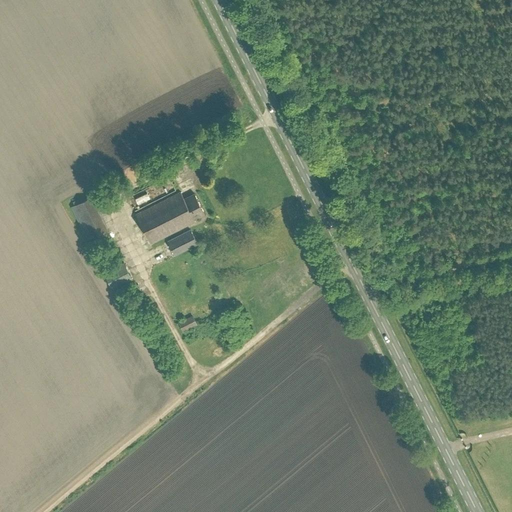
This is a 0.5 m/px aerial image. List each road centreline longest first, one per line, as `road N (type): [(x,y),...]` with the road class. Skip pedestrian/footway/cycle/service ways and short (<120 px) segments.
road 1 (primary): [(477,511),(219,0)]
road 2 (track): [(45,511),(351,260)]
road 3 (track): [(511,253),(364,283)]
